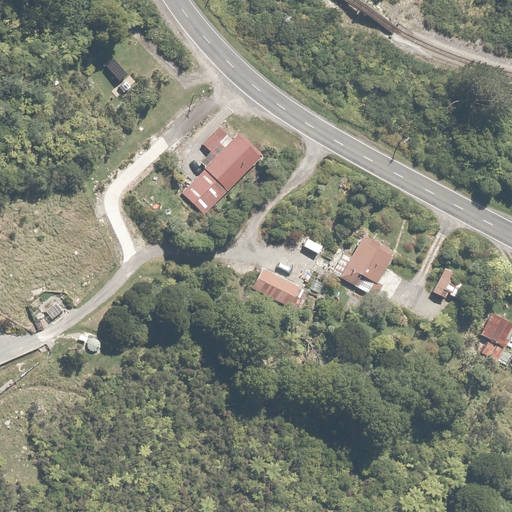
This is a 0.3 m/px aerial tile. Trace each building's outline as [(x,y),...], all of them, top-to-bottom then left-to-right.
[(179,192),(201,213),(204,216),(262,158),(236,132),(232,136),(221,125),(201,144),(209,153),(200,162),(205,166),(179,192)] [(361,275),(377,284),(392,255),(394,252),(364,235),(353,254),(344,250),(331,273),(354,286),(361,275)] [(446,266),(431,292),(444,300),(448,294),(457,300),(469,280),(446,266)] [(296,308),(306,286),(260,268),(251,289),(296,308)] [(52,290),(27,304),(41,329),(66,315),(52,290)] [(478,333),(487,340),(479,352),(494,362),(511,335),(511,321),(494,310),(478,333)]
